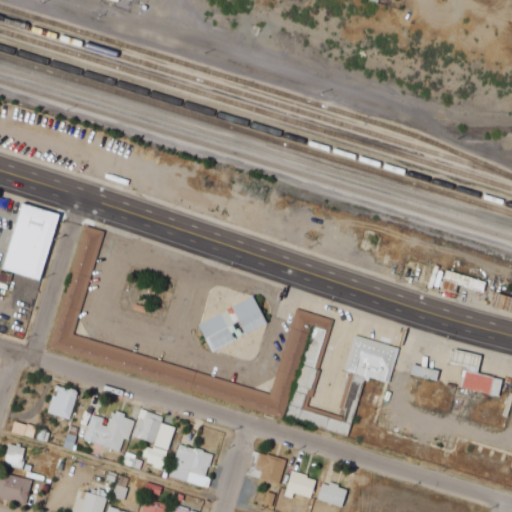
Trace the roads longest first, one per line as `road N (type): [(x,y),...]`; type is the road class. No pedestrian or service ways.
road 1 (residential): [(0,347),(511,502)]
road 2 (primary): [(128,213),(511,336)]
road 3 (residential): [(0,392),(13,361),(36,338),(80,197)]
road 4 (primary): [(0,171),(128,213)]
